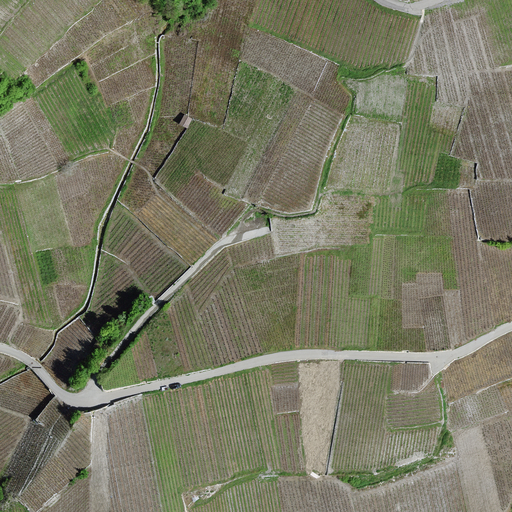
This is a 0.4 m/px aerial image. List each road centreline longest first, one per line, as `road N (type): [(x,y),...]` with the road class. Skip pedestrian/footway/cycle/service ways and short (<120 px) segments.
road 1 (track): [(0,349),(70,400),(89,402),(289,356),(439,359),(511,325)]
road 2 (track): [(266,231),(219,246),(135,326),(93,384),(91,401)]
